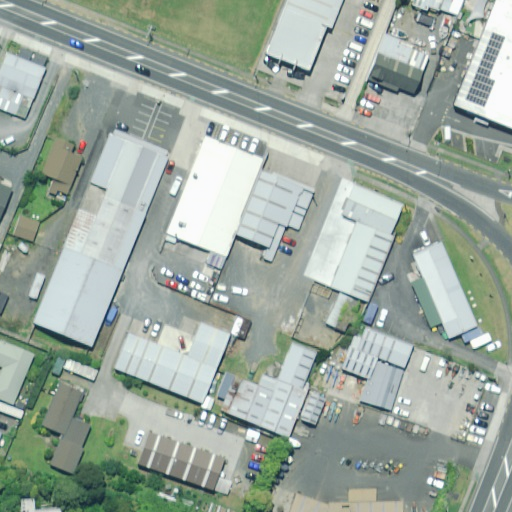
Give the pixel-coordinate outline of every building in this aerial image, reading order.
[(333,0),(279,0),(254,63),(301,81),(333,0)] [(414,0),(413,5),(428,10),(429,6),(459,16),(464,0),(414,0)] [(511,0),(498,0),(456,108),(511,130),(511,0)] [(428,62),(379,43),(370,66),(419,85),(428,62)] [(42,73),(6,59),(0,72),(0,110),(23,120),(42,73)] [(84,353),(171,136),(115,113),(27,331),(84,353)] [(261,158),(198,132),(161,224),(224,249),(261,158)] [(74,142),(58,136),(45,169),(72,180),(82,155),(71,151),(74,142)] [(303,180),(263,165),(233,240),(272,256),(303,180)] [(0,220),(14,185),(0,179),(0,220)] [(403,204),(353,184),(340,215),(356,221),(390,235),(403,204)] [(41,221),(21,214),(14,232),(34,239),(41,221)] [(368,297),(390,235),(356,221),(331,284),(368,297)] [(477,323),(446,238),(414,249),(446,335),(477,323)] [(357,302),(339,294),(327,322),(345,330),(357,302)] [(359,345),(378,353),(405,364),(414,342),(368,324),(359,345)] [(180,365),(123,341),(106,383),(142,398),(194,419),(226,341),(195,329),(180,365)] [(36,352),(2,338),(0,342),(0,364),(4,366),(0,374),(0,397),(15,404),(36,352)] [(318,350),(291,339),(277,374),(260,423),(286,434),(318,350)] [(343,365),(369,376),(376,359),(378,353),(359,345),(352,343),(343,365)] [(405,369),(376,359),(369,376),(361,399),(391,409),(405,369)] [(228,413),(260,423),(277,374),(244,376),(228,413)] [(84,389),(60,379),(42,424),(63,433),(51,463),(73,472),(93,423),(73,415),(84,389)] [(324,396),(311,391),(302,417),(315,422),(324,396)] [(226,456),(150,428),(138,461),(215,488),(226,456)] [(349,490),(349,503),(328,503),(328,505),(296,495),(289,511),(403,511),(404,502),(377,502),(377,490),(349,490)]
